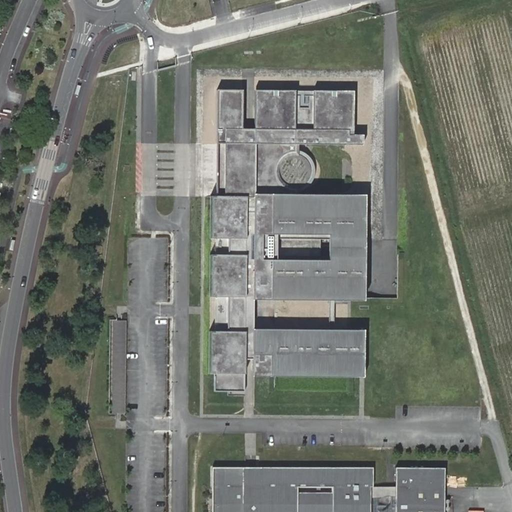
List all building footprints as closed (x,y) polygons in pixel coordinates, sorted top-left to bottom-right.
[(222,146),(239,146),(239,199),(222,199),(221,395),(246,395),(246,368),(246,362),(252,362),(252,368),(354,369),(354,332),(333,331),(334,301),(354,302),(354,262),(329,262),(330,237),(354,237),(355,198),(299,198),(299,192),(305,190),(309,188),(312,184),(316,177),(316,170),(315,164),(313,159),(307,153),(300,150),(299,150),(300,146),(363,146),(363,137),(353,137),(353,115),(313,115),(313,130),(296,130),(296,115),(256,115),(255,131),(241,131),(241,92),(222,92),(222,146)] [(256,93),(256,115),(296,115),(296,93),(256,93)] [(313,115),(353,115),(353,94),(313,93),(313,115)] [(222,199),(239,199),(239,146),(222,146),(222,199)] [(354,302),(365,302),(365,198),(355,198),(354,237),(354,262),(354,302)] [(354,237),(330,237),(329,262),(354,262),(354,237)] [(128,412),(130,318),(116,318),(114,411),(128,412)] [(354,379),(364,379),(365,332),(354,332),(354,369),(354,379)] [(252,368),(252,378),(354,379),(354,369),(252,368)] [(214,511),(214,470),(370,471),(373,468),(212,468),(211,511),(214,511)] [(443,511),(444,468),(395,468),(395,487),(395,497),(395,511),(394,511),(443,511)] [(370,511),(370,471),(214,470),(214,511),(370,511)] [(395,487),(373,487),(373,497),(395,497),(395,487)]
